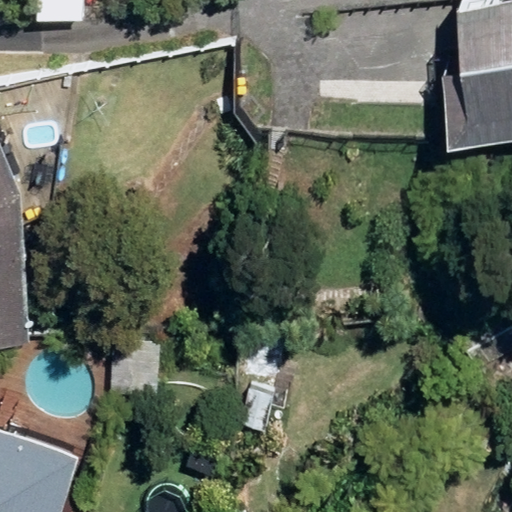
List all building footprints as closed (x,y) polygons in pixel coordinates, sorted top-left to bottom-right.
[(32,0),(31,15),(77,21),(78,0),(32,0)] [(430,59),(443,131),(511,120),(511,0),(459,0),(440,3),(448,58),(430,59)] [(0,335),(23,333),(17,187),(0,149),(0,335)] [(511,293),(455,325),(476,364),(511,344),(511,293)] [(177,330),(122,326),(117,390),(172,394),(177,330)] [(233,419),(261,426),(270,391),(242,385),(233,419)] [(0,511),(51,511),(72,445),(0,423),(0,511)]
